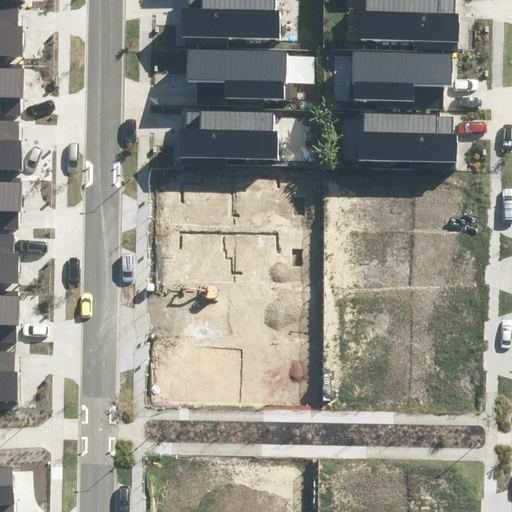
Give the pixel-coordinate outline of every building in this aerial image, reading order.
[(186,13),(186,36),(281,38),(281,0),(192,0),(192,13),(186,13)] [(366,3),(365,32),(462,35),(463,9),(441,9),(441,0),(372,0),(372,3),(366,3)] [(0,51),(23,52),(23,25),(19,25),(19,7),(0,7),(0,51)] [(286,55),(192,53),(192,76),(198,76),(197,100),(285,102),(286,55)] [(357,53),(357,98),(420,98),(421,81),(456,81),(456,53),(357,53)] [(0,106),(7,106),(7,95),(29,95),(29,62),(0,62),(0,106)] [(185,129),(185,153),(280,154),(280,112),(191,111),(191,129),(185,129)] [(365,130),(364,160),(461,162),(462,137),(440,136),(440,115),(372,113),(371,130),(365,130)] [(0,166),(25,166),(25,139),(20,139),(20,122),(0,121),(0,166)] [(0,223),(3,224),(3,212),(25,212),(25,180),(0,179),(0,223)] [(0,279),(21,279),(21,235),(0,234),(0,279)] [(0,325),(21,326),(21,293),(0,293),(0,325)] [(0,395),(23,395),(23,350),(0,349),(0,395)] [(0,471),(0,501),(16,501),(14,471),(0,471)]
